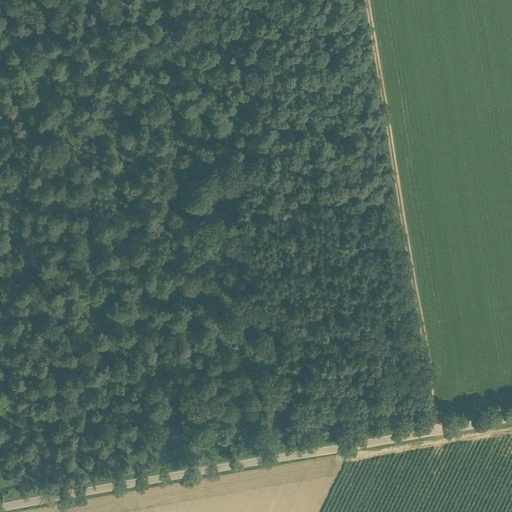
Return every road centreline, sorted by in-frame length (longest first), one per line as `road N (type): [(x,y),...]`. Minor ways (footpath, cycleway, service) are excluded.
road 1 (unclassified): [(0,509),(511,417)]
road 2 (track): [(363,0),(434,432)]
